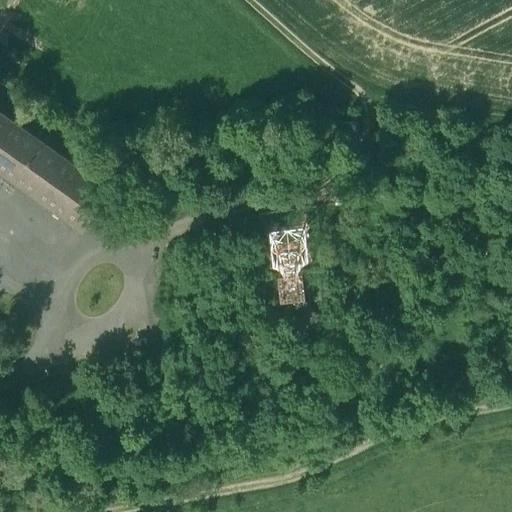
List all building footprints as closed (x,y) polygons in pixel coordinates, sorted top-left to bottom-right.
[(0,114),(0,177),(77,234),(108,193),(0,114)] [(356,121),(342,122),(343,133),(358,132),(356,121)] [(242,162),(218,163),(219,173),(243,171),(242,162)] [(331,203),(332,211),(371,207),(370,199),(331,203)] [(304,206),(254,207),(255,226),(228,226),(228,258),(305,256),(304,206)]
